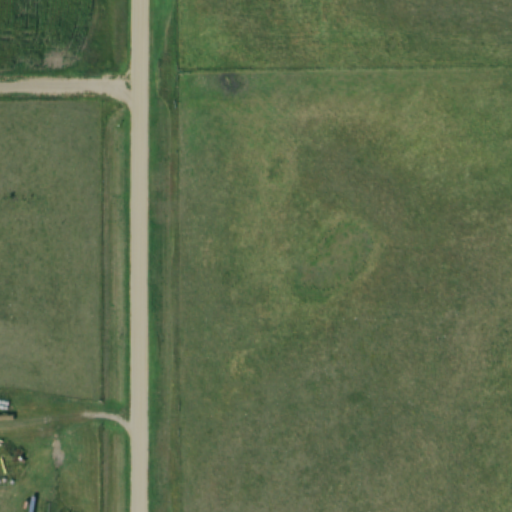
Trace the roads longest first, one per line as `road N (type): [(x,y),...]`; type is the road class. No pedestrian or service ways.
road 1 (residential): [(140,511),(142,0)]
road 2 (residential): [(142,92),(0,91)]
